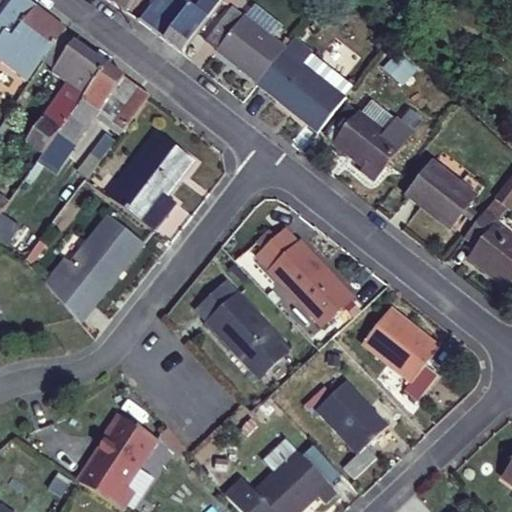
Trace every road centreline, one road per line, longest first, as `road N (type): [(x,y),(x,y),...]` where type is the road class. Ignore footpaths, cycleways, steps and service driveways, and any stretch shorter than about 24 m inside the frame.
road 1 (residential): [(266,156),(107,355),(80,371),(0,389)]
road 2 (residential): [(266,156),(511,353)]
road 3 (residential): [(65,0),(266,156)]
road 4 (residential): [(377,511),(511,380)]
